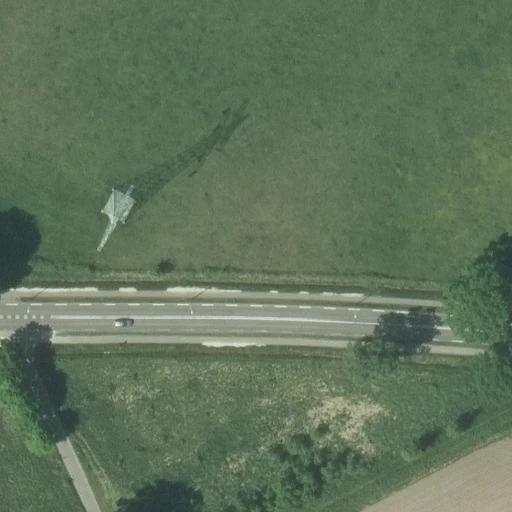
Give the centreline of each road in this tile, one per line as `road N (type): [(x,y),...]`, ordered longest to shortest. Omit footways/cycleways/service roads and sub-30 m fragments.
road 1 (primary): [(511,331),(206,316),(11,319)]
road 2 (unclassified): [(98,511),(11,319)]
road 3 (track): [(342,511),(511,423)]
